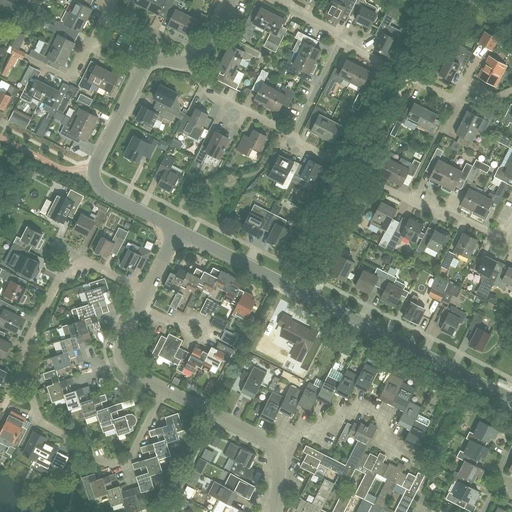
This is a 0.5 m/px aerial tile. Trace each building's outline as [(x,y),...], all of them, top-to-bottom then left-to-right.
[(23,17),(26,10),(6,0),(0,0),(0,6),(16,15),(16,14),(23,17)] [(84,5),(86,0),(68,0),(69,0),(68,3),(73,6),(69,12),(86,21),(92,9),(84,5)] [(147,9),(151,0),(136,0),(135,4),(147,9)] [(158,15),(163,7),(168,10),(172,0),(151,0),(147,9),(158,15)] [(178,31),(187,15),(180,11),(182,6),(178,4),(179,2),(178,2),(179,0),(172,0),(168,10),(166,14),(171,17),(167,25),(178,31)] [(337,22),(346,6),(352,9),(356,0),(349,0),(349,1),(347,0),(331,0),(324,16),(337,22)] [(376,9),(376,7),(368,4),(364,2),(364,0),(356,0),(352,9),(351,12),(358,15),(355,20),(369,27),(376,14),(374,13),(376,9)] [(44,16),(41,7),(38,5),(33,15),(40,19),(42,20),(44,16)] [(265,30),(273,14),(272,14),(272,12),(263,8),(262,9),(261,8),(256,17),(250,14),(243,29),(252,33),(256,25),(265,30)] [(86,21),(69,12),(64,23),(59,21),(56,26),(64,31),(69,33),(72,28),(80,32),(86,21)] [(190,37),(194,29),(199,32),(199,31),(207,16),(201,13),(198,20),(187,15),(178,31),(190,37)] [(280,29),(281,26),(283,27),(287,18),(280,14),(278,17),(273,14),(265,30),(270,32),(266,40),(269,42),(279,46),(286,32),(280,29)] [(387,55),(395,39),(396,40),(400,33),(399,31),(392,27),(392,28),(389,26),(393,18),(385,14),(377,30),(382,33),(374,49),(387,55)] [(18,27),(21,21),(14,17),(11,23),(18,27)] [(289,31),(295,34),(300,24),(293,21),(289,31)] [(69,54),(75,43),(61,36),(64,31),(56,26),(50,24),(47,29),(58,35),(52,46),(69,54)] [(309,45),(312,39),(300,33),(298,31),(295,38),(304,43),(299,54),(315,62),(321,51),(309,45)] [(498,39),(485,31),(478,43),(492,51),(498,39)] [(22,42),(25,36),(18,33),(15,39),(22,42)] [(29,55),(46,65),(49,59),(63,66),(69,54),(52,46),(45,42),(39,53),(31,50),(29,55)] [(230,45),(224,57),(239,65),(247,69),(253,56),(257,58),(260,53),(256,51),(244,44),(241,50),(230,45)] [(25,54),(14,48),(11,54),(12,54),(2,74),(6,76),(11,65),(13,66),(18,57),(22,59),(23,59),(25,54)] [(439,75),(451,81),(460,62),(466,65),(472,53),(466,50),(463,57),(457,55),(454,61),(447,58),(439,75)] [(309,74),(315,62),(299,54),(295,61),(289,58),(287,62),(283,61),(280,67),(294,74),(297,68),(309,74)] [(478,77),(495,86),(506,66),(489,56),(478,77)] [(224,57),(218,69),(228,75),(224,84),(236,90),(239,85),(233,82),(238,72),(236,70),(239,65),(224,57)] [(350,82),(358,65),(347,60),(338,76),(332,73),(330,78),(340,84),(343,79),(350,82)] [(99,87),(107,70),(96,64),(92,73),(86,70),(78,85),(78,86),(89,91),(93,84),(99,87)] [(361,88),(370,71),(358,65),(350,82),(361,88)] [(266,105),(274,90),(263,84),(268,73),(262,69),(253,87),(259,90),(255,99),(266,105)] [(114,99),(120,87),(114,84),(118,76),(107,70),(99,87),(105,90),(104,94),(114,99)] [(336,82),(330,78),(322,92),(329,96),(336,82)] [(40,101),(48,85),(36,79),(34,83),(29,80),(20,98),(29,102),(32,97),(40,101)] [(9,107),(18,90),(10,85),(1,80),(0,82),(0,90),(1,91),(0,93),(0,107),(4,110),(6,105),(9,107)] [(66,94),(72,97),(77,87),(71,84),(66,94)] [(59,105),(63,98),(58,95),(59,91),(48,85),(40,101),(45,104),(43,109),(48,112),(54,115),(56,110),(59,105)] [(178,106),(176,95),(177,94),(176,93),(174,90),(172,90),(170,90),(160,85),(156,92),(154,92),(153,94),(153,96),(154,98),(153,98),(168,106),(165,111),(175,116),(183,120),(185,115),(186,114),(180,111),(182,108),(178,106)] [(288,108),(295,92),(283,86),(280,92),(274,90),(266,105),(278,111),(282,102),(288,105),(287,107),(288,108)] [(365,96),(359,93),(352,107),(358,110),(365,96)] [(83,103),(86,97),(80,94),(77,100),(83,103)] [(74,109),(70,118),(74,120),(92,129),(98,117),(89,113),(92,107),(79,101),(74,110),(74,109)] [(406,104),(397,120),(404,123),(403,125),(414,130),(417,125),(426,108),(416,103),(414,102),(412,107),(406,104)] [(62,113),(65,108),(59,105),(56,110),(62,113)] [(175,116),(165,111),(163,110),(161,115),(143,106),(136,119),(145,123),(143,127),(150,131),(156,120),(162,122),(164,118),(172,122),(175,116)] [(322,137),(331,120),(324,117),(327,112),(315,106),(315,107),(309,119),(315,123),(311,131),(322,137)] [(467,110),(461,122),(478,131),(482,133),(488,121),(491,115),(475,107),(472,113),(467,110)] [(426,108),(417,125),(429,131),(427,135),(433,138),(441,122),(435,119),(437,114),(426,108)] [(197,137),(208,115),(196,109),(191,118),(185,115),(183,120),(177,130),(189,136),(190,134),(197,137)] [(511,111),(508,109),(503,120),(502,124),(508,127),(510,122),(511,123),(511,111)] [(64,125),(59,134),(62,135),(74,141),(77,136),(86,140),(92,129),(74,120),(70,118),(65,115),(61,124),(64,125)] [(344,138),(351,124),(340,119),(337,124),(331,120),(322,137),(334,143),(338,135),(344,138)] [(395,136),(401,125),(396,122),(390,134),(395,136)] [(461,122),(455,134),(460,136),(466,139),(463,145),(473,150),(476,144),(472,142),(478,131),(461,122)] [(267,137),(266,136),(266,134),(262,132),(260,133),(253,130),(249,138),(244,135),(237,149),(249,155),(253,147),(259,151),(267,137)] [(196,157),(194,161),(202,165),(204,162),(215,168),(230,139),(216,132),(208,148),(202,144),(201,146),(196,157)] [(511,146),(511,140),(500,135),(496,141),(511,149),(511,146)] [(125,155),(138,162),(144,151),(151,155),(157,142),(150,138),(147,143),(134,137),(125,155)] [(182,143),(174,139),(171,144),(180,149),(182,143)] [(160,140),(157,146),(165,151),(168,144),(160,140)] [(458,150),(461,145),(454,141),(451,147),(453,150),(458,150)] [(414,154),(417,148),(408,144),(405,149),(414,154)] [(384,162),(378,174),(389,180),(398,163),(391,160),(394,155),(392,154),(389,152),(391,148),(385,145),(378,159),(384,162)] [(441,184),(450,166),(439,160),(443,151),(437,148),(430,162),(436,165),(430,178),(429,182),(438,186),(440,183),(441,184)] [(172,171),(170,170),(175,161),(165,156),(157,171),(163,174),(157,185),(171,192),(178,179),(170,175),(172,171)] [(291,181),(295,174),(289,171),(294,163),(279,156),(268,177),(277,182),(275,185),(286,191),(291,181)] [(398,163),(389,180),(401,186),(407,174),(413,177),(416,172),(421,163),(416,160),(414,159),(412,163),(407,160),(401,157),(398,163)] [(318,184),(326,168),(309,160),(304,171),(298,168),(295,174),(291,181),(302,186),(305,179),(313,183),(314,182),(318,184)] [(473,166),(479,169),(487,173),(490,167),(476,160),(473,166)] [(453,190),(459,178),(465,181),(466,180),(473,166),(466,163),(462,172),(450,166),(441,184),(443,185),(442,188),(450,192),(452,189),(453,190)] [(511,163),(510,163),(507,168),(503,166),(498,167),(494,176),(502,181),(508,184),(511,178),(511,163)] [(473,182),(479,169),(473,166),(466,180),(472,183),(469,189),(461,205),(462,205),(461,208),(470,212),(472,210),(472,211),(481,194),(474,191),(476,188),(476,184),(473,182)] [(332,183),(335,175),(330,173),(327,180),(332,183)] [(487,210),(492,200),(495,195),(501,198),(508,184),(502,181),(495,195),(489,192),(487,198),(481,194),(472,211),(472,214),(485,220),(489,211),(487,210)] [(46,200),(40,212),(55,220),(55,218),(63,222),(68,212),(74,215),(84,196),(71,189),(70,190),(66,198),(66,199),(56,194),(52,202),(46,200)] [(239,204),(242,206),(247,196),(249,196),(253,195),(255,190),(252,189),(245,191),(239,204)] [(97,202),(95,206),(100,208),(107,212),(109,208),(97,202)] [(315,215),(320,205),(315,202),(310,212),(315,215)] [(367,213),(366,215),(366,217),(367,219),(371,221),(370,223),(385,231),(382,238),(389,242),(390,240),(397,226),(398,225),(391,222),(397,210),(381,202),(375,214),(371,212),(369,212),(367,213)] [(266,231),(279,205),(275,203),(271,213),(262,208),(260,211),(253,207),(242,229),(256,236),(260,228),(266,231)] [(290,231),(283,227),(286,221),(278,216),(282,207),(279,205),(266,231),(271,233),(267,241),(281,249),(290,231)] [(74,229),(88,236),(95,222),(100,225),(98,228),(99,228),(107,212),(95,206),(100,209),(97,216),(91,213),(89,219),(81,215),(74,229)] [(389,242),(385,250),(392,254),(397,244),(399,245),(403,236),(415,242),(416,240),(424,224),(416,220),(410,217),(404,229),(397,226),(390,240),(389,242)] [(37,247),(43,235),(27,227),(21,239),(17,236),(13,243),(29,251),(26,249),(29,243),(37,247)] [(116,255),(116,256),(128,232),(119,228),(112,242),(102,237),(94,253),(95,253),(95,251),(108,258),(113,248),(118,251),(116,255)] [(438,252),(443,242),(445,243),(450,234),(441,230),(439,232),(435,230),(430,238),(424,235),(416,250),(423,254),(426,246),(438,252)] [(454,250),(468,258),(477,240),(463,233),(454,250)] [(332,237),(331,236),(321,255),(323,255),(328,258),(337,239),(332,237)] [(40,263),(27,257),(29,252),(35,255),(35,254),(29,251),(13,243),(3,263),(18,270),(16,273),(29,280),(31,277),(32,277),(33,276),(36,277),(39,270),(37,269),(40,263)] [(129,249),(121,265),(134,271),(138,263),(143,266),(141,269),(142,269),(151,251),(141,246),(140,247),(132,243),(129,249)] [(330,273),(345,281),(354,263),(347,259),(350,253),(336,246),(330,259),(336,262),(330,273)] [(455,256),(447,252),(440,266),(447,270),(455,256)] [(493,269),(497,261),(485,255),(477,272),(483,275),(482,277),(483,282),(478,292),(487,297),(493,284),(499,273),(493,269)] [(455,258),(450,266),(457,270),(462,262),(455,258)] [(221,271),(213,267),(210,274),(204,271),(204,272),(197,286),(198,286),(211,292),(214,285),(221,271)] [(511,285),(511,268),(509,267),(504,276),(499,273),(493,284),(504,290),(507,283),(511,285)] [(204,272),(196,268),(193,274),(187,271),(187,272),(187,273),(180,286),(181,286),(194,293),(194,292),(198,286),(197,286),(204,272)] [(380,286),(387,273),(377,268),(373,275),(364,270),(355,286),(370,293),(375,283),(380,286)] [(0,277),(10,282),(4,294),(20,303),(20,302),(23,303),(26,296),(24,295),(27,288),(15,282),(18,277),(2,269),(0,272),(0,277)] [(187,273),(187,272),(180,269),(177,275),(171,272),(163,286),(177,293),(181,286),(180,286),(187,273)] [(234,278),(235,278),(221,271),(214,285),(227,292),(234,278)] [(405,285),(395,280),(397,278),(387,273),(380,286),(385,289),(380,299),(395,306),(405,285)] [(449,281),(437,276),(428,296),(440,301),(449,281)] [(105,299),(103,293),(109,291),(105,278),(89,283),(91,290),(85,292),(89,304),(105,299)] [(237,306),(244,291),(239,289),(242,282),(234,278),(227,292),(223,299),(237,306)] [(455,287),(449,284),(446,291),(452,294),(455,287)] [(246,320),(254,305),(249,303),(253,296),(244,291),(237,306),(233,313),(246,320)] [(171,306),(170,307),(176,309),(183,295),(178,292),(171,306)] [(194,292),(194,293),(187,306),(193,309),(200,295),(194,292)] [(424,309),(416,304),(415,304),(418,298),(413,295),(403,316),(417,323),(424,309)] [(213,301),(208,298),(200,313),(206,316),(207,313),(213,301)] [(0,299),(0,323),(16,332),(23,319),(11,313),(14,307),(18,309),(18,308),(0,299)] [(97,315),(95,309),(101,307),(103,314),(109,312),(105,299),(89,304),(72,310),(76,322),(80,320),(80,321),(97,315)] [(167,312),(170,307),(171,306),(157,299),(154,305),(167,312)] [(452,335),(460,320),(463,321),(466,315),(451,307),(450,309),(444,306),(438,318),(444,321),(440,329),(452,335)] [(490,334),(478,328),(484,317),(476,313),(470,324),(477,328),(469,344),(482,350),(490,334)] [(310,331),(288,320),(290,317),(283,314),(278,324),(284,328),(280,335),(297,344),(291,357),(300,361),(304,363),(308,355),(304,353),(307,349),(309,349),(318,331),(311,328),(310,331)] [(88,332),(86,325),(93,323),(95,330),(101,328),(97,315),(80,321),(80,320),(76,322),(61,327),(65,339),(72,337),(88,332)] [(222,323),(213,319),(210,324),(224,332),(225,330),(228,323),(223,321),(222,323)] [(0,355),(3,357),(10,344),(0,338),(0,334),(1,332),(5,334),(0,330),(0,355)] [(239,334),(234,332),(233,334),(225,330),(224,332),(220,340),(233,346),(239,334)] [(80,348),(78,342),(84,340),(86,346),(93,344),(88,332),(72,337),(65,339),(60,341),(64,353),(80,348)] [(178,365),(185,351),(179,348),(183,341),(177,338),(169,334),(167,338),(166,339),(162,348),(158,355),(178,365)] [(228,362),(234,350),(219,342),(216,349),(211,347),(208,354),(201,367),(202,368),(209,371),(212,365),(218,368),(223,359),(226,360),(228,362)] [(208,354),(203,351),(195,347),(191,354),(185,351),(178,365),(176,369),(183,373),(185,368),(193,372),(196,365),(201,368),(202,368),(201,367),(208,354)] [(72,365),(70,358),(76,356),(78,363),(84,361),(80,348),(64,353),(51,357),(55,370),(56,370),(72,365)] [(366,392),(378,369),(365,363),(359,376),(354,386),(366,392)] [(253,366),(250,374),(244,371),(240,379),(246,382),(241,391),(254,398),(266,373),(253,366)] [(335,392),(344,375),(344,374),(331,368),(324,382),(316,398),(329,405),(335,392)] [(359,376),(346,369),(344,374),(344,375),(335,392),(348,399),(354,386),(359,376)] [(60,382),(56,370),(55,370),(43,374),(45,380),(51,378),(53,384),(47,386),(52,402),(65,398),(60,382)] [(403,382),(404,379),(391,373),(378,398),(391,405),(402,382),(403,382)] [(279,379),(275,377),(273,378),(272,380),(272,382),(272,383),(270,384),(269,386),(269,388),(273,391),(279,379)] [(81,406),(76,390),(70,392),(68,386),(74,384),(72,378),(60,382),(65,398),(69,410),(81,406)] [(316,398),(324,382),(317,378),(314,384),(309,382),(304,392),(297,405),(310,411),(316,398)] [(409,401),(415,388),(403,382),(402,382),(391,405),(403,411),(409,401)] [(170,384),(168,389),(177,393),(179,389),(170,384)] [(304,392),(291,385),(285,398),(279,411),(291,417),(297,405),(304,392)] [(98,415),(92,398),(86,400),(84,394),(91,392),(89,386),(76,390),(81,406),(85,419),(97,415),(98,415)] [(279,411),(285,398),(272,391),(259,417),(273,423),(279,411)] [(114,423),(109,407),(103,409),(101,402),(107,400),(105,394),(92,398),(98,415),(97,415),(101,427),(114,423)] [(416,404),(409,401),(403,411),(397,423),(409,430),(410,430),(418,414),(422,407),(416,404)] [(132,414),(128,414),(119,417),(117,411),(123,409),(121,403),(109,407),(114,423),(118,435),(133,430),(132,427),(135,424),(137,420),(135,416),(132,414)] [(260,415),(263,408),(258,405),(254,412),(260,415)] [(11,446),(17,449),(27,429),(22,426),(25,420),(11,412),(0,434),(14,441),(11,446)] [(180,439),(177,432),(184,430),(178,413),(165,417),(167,425),(161,427),(167,443),(180,439)] [(416,449),(428,426),(430,422),(428,419),(418,414),(410,430),(409,430),(403,442),(416,449)] [(490,436),(495,438),(499,430),(488,425),(489,422),(478,417),(473,427),(476,429),(473,434),(469,431),(466,438),(470,440),(485,447),(490,436)] [(357,464),(363,452),(365,448),(376,428),(373,426),(370,425),(369,425),(368,427),(360,423),(359,426),(353,423),(352,425),(348,434),(342,431),(339,438),(345,441),(348,434),(358,439),(345,465),(354,470),(358,464),(357,464)] [(171,455),(167,443),(161,427),(149,431),(151,437),(157,435),(159,441),(153,443),(159,459),(171,455)] [(22,453),(36,460),(47,439),(35,433),(33,432),(22,453)] [(212,433),(207,443),(216,447),(220,437),(217,435),(212,433)] [(485,457),(489,449),(485,447),(470,440),(464,453),(460,450),(456,457),(465,461),(475,466),(481,455),(485,457)] [(224,455),(239,463),(234,473),(252,482),(257,471),(250,467),(256,455),(231,442),(224,455)] [(163,472),(159,459),(153,443),(140,447),(142,453),(149,451),(151,457),(145,459),(150,476),(163,472)] [(345,465),(332,458),(308,446),(304,452),(307,454),(303,461),(306,463),(303,468),(312,473),(313,474),(314,473),(314,474),(319,464),(340,474),(335,484),(341,487),(344,489),(344,488),(345,489),(354,470),(345,465)] [(364,499),(377,474),(376,473),(382,462),(383,462),(385,457),(378,454),(377,456),(370,453),(368,455),(363,452),(357,464),(358,464),(367,469),(354,495),(363,499),(363,498),(364,499)] [(154,488),(150,476),(145,459),(132,464),(134,470),(140,468),(142,474),(136,476),(139,486),(140,486),(142,492),(154,488)] [(480,478),(484,470),(475,466),(465,461),(458,473),(454,471),(451,478),(459,482),(470,487),(476,475),(480,478)] [(383,509),(396,483),(402,472),(404,467),(398,464),(396,466),(389,462),(388,465),(383,462),(382,462),(376,473),(377,474),(387,478),(374,505),(382,509),(382,508),(383,509)] [(192,478),(207,487),(211,480),(197,471),(192,478)] [(405,511),(415,495),(416,493),(424,477),(417,474),(416,476),(408,472),(407,475),(402,472),(396,483),(406,488),(393,511),(405,511)] [(108,493),(103,478),(96,480),(94,473),(82,478),(86,490),(89,500),(108,494),(108,493)] [(124,502),(123,498),(119,486),(113,488),(111,482),(117,480),(115,473),(103,478),(108,493),(108,494),(111,506),(124,502)] [(256,486),(230,473),(224,486),(237,493),(249,499),(256,486)] [(321,509),(334,483),(324,479),(312,504),(301,499),(296,510),(299,511),(319,511),(321,509)] [(224,486),(214,481),(208,494),(217,499),(218,499),(231,505),(237,493),(224,486)] [(471,505),(478,491),(470,487),(459,482),(453,494),(449,492),(445,499),(464,508),(467,503),(471,505)] [(141,510),(147,508),(142,492),(140,486),(139,486),(127,490),(129,496),(123,498),(124,502),(127,511),(134,511),(141,510)] [(189,499),(194,490),(188,487),(183,496),(189,499)] [(343,511),(353,494),(353,493),(345,489),(344,488),(344,489),(331,511),(327,511),(321,509),(319,511),(343,511)] [(367,511),(372,504),(372,503),(364,499),(363,498),(363,499),(355,511),(367,511)] [(242,511),(243,511),(231,505),(218,499),(217,499),(211,511),(212,511),(242,511)]
